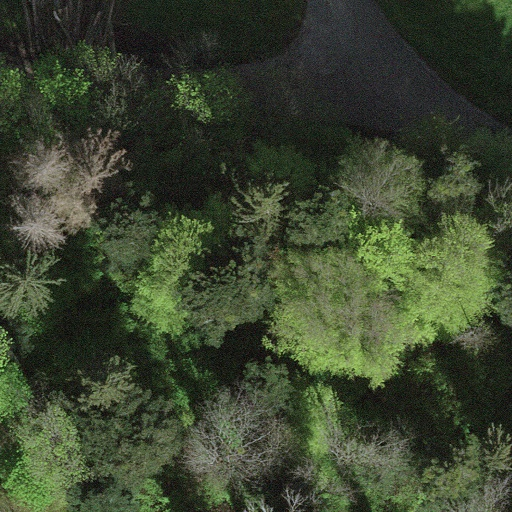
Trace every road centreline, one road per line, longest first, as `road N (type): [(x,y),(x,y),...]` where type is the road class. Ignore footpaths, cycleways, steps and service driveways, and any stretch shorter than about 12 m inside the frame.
road 1 (track): [(0,56),(388,91)]
road 2 (track): [(388,91),(461,131),(511,182)]
